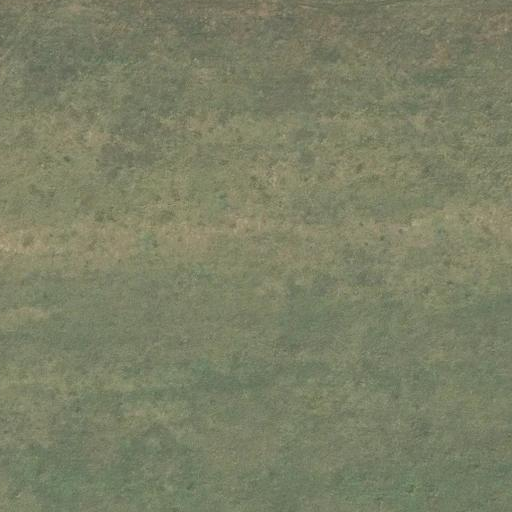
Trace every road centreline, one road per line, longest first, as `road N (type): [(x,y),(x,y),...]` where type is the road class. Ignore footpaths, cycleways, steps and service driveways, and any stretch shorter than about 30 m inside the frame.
road 1 (track): [(76,0),(210,68),(511,69)]
road 2 (track): [(408,0),(329,7),(283,0)]
